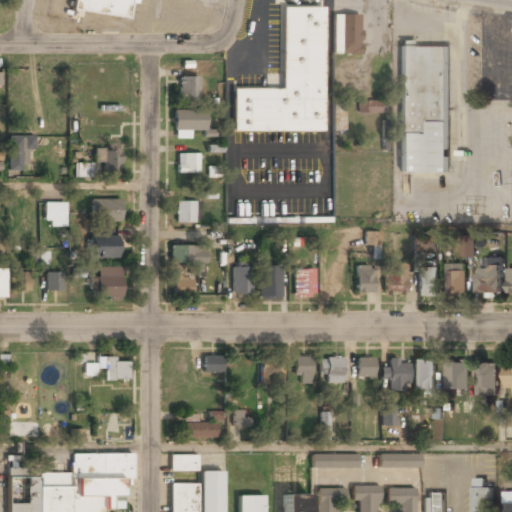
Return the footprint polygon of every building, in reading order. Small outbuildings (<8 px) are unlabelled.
[(129,19),(132,0),(70,0),(69,10),(129,19)] [(233,131),(323,132),(323,8),(281,8),(281,89),(233,89),(233,131)] [(351,35),(351,16),(334,16),(334,35),(351,35)] [(399,47),(399,172),(447,172),(448,47),(399,47)] [(198,102),(198,77),(176,77),(176,102),(198,102)] [(380,101),(358,100),(358,113),(380,114),(380,101)] [(333,130),(345,130),(345,103),(334,103),(333,130)] [(205,131),(205,111),(172,111),(172,131),(205,131)] [(8,171),(26,171),(26,150),(33,150),(33,136),(8,136),(8,171)] [(206,152),(222,153),(222,145),(206,145),(206,152)] [(119,176),(119,150),(93,150),(93,163),(102,163),(102,176),(119,176)] [(197,173),(197,154),(176,154),(176,173),(197,173)] [(92,164),(75,163),(74,176),(91,177),(92,164)] [(219,177),(219,166),(206,167),(207,178),(219,177)] [(119,222),(119,199),(90,199),(90,222),(119,222)] [(43,202),(43,226),(65,226),(65,202),(43,202)] [(194,223),(194,202),(174,202),(174,223),(194,223)] [(364,245),(379,245),(380,232),(364,231),(364,245)] [(474,257),(475,236),(462,235),(461,256),(474,257)] [(117,236),(89,236),(89,259),(117,259),(117,236)] [(436,236),(411,236),(411,252),(436,252),(436,236)] [(169,264),(195,264),(195,246),(169,246),(169,264)] [(38,265),(48,265),(48,252),(38,251),(38,265)] [(501,259),(480,259),(480,293),(501,293),(501,259)] [(383,295),(405,295),(405,264),(383,264),(383,295)] [(466,264),(445,264),(445,294),(466,294),(466,264)] [(28,293),(28,267),(11,267),(11,293),(28,293)] [(250,267),(231,267),(231,294),(250,294),(250,267)] [(258,267),(258,301),(280,301),(280,267),(258,267)] [(372,293),(372,267),(354,267),(354,293),(372,293)] [(118,269),(96,269),(96,301),(118,301),(118,269)] [(417,269),(417,296),(438,296),(438,269),(417,269)] [(313,270),(293,270),(293,298),(313,298),(313,270)] [(60,273),(44,273),(44,292),(60,292),(60,273)] [(172,277),(172,294),(190,294),(190,277),(172,277)] [(222,374),(222,356),(201,356),(201,374),(222,374)] [(293,357),(293,384),(310,384),(310,357),(293,357)] [(321,384),(342,384),(342,358),(321,358),(321,384)] [(356,377),(373,377),(373,358),(356,358),(356,377)] [(127,381),(128,359),(96,359),(96,365),(83,364),(82,378),(94,378),(94,372),(103,372),(102,381),(127,381)] [(469,360),(445,360),(445,390),(469,390),(469,360)] [(259,383),(280,383),(280,361),(259,361),(259,383)] [(387,392),(408,392),(408,361),(387,361),(387,369),(381,369),(381,379),(387,379),(387,392)] [(412,361),(412,392),(434,392),(434,361),(412,361)] [(476,396),(497,396),(497,364),(476,364),(476,396)] [(221,420),(221,411),(207,411),(207,421),(221,420)] [(392,411),(382,412),(383,426),(394,425),(392,411)] [(232,412),(232,427),(248,427),(248,419),(240,419),(240,412),(232,412)] [(330,412),(320,412),(319,441),(329,441),(330,412)] [(216,439),(216,424),(181,424),(181,439),(216,439)] [(131,453),(68,453),(69,473),(23,473),(23,464),(5,464),(5,511),(110,511),(110,499),(121,498),(121,478),(131,478),(131,453)] [(196,455),(169,455),(169,472),(196,472),(196,455)] [(356,470),(356,455),(310,455),(310,470),(356,470)] [(417,456),(379,456),(379,468),(417,468),(417,456)] [(221,511),(221,472),(199,472),(199,484),(168,484),(168,511),(221,511)] [(491,511),(491,488),(483,487),(483,480),(474,480),(473,511),(491,511)] [(357,511),(378,511),(378,487),(351,487),(351,502),(357,502),(357,511)] [(315,490),(315,511),(332,511),(332,504),(342,503),(342,489),(315,490)] [(385,505),(396,505),(396,511),(413,511),(413,490),(385,490),(385,505)] [(511,511),(511,491),(504,491),(504,504),(500,504),(499,511),(511,511)] [(282,494),(282,511),(307,511),(307,494),(282,494)] [(444,511),(444,494),(425,494),(425,511),(444,511)] [(263,511),(263,496),(237,496),(237,511),(263,511)]
